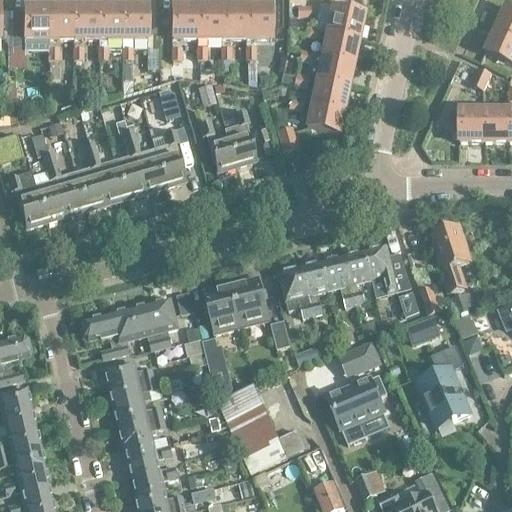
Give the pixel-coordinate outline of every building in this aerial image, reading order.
[(122,43),(148,43),(147,10),(122,11),(122,43)] [(197,10),(171,10),(171,43),(197,43),(197,10)] [(221,10),(197,10),(197,43),(221,43),(221,10)] [(246,43),(246,10),(221,10),(221,43),(246,43)] [(246,43),(271,43),(271,10),(246,10),(246,43)] [(297,10),(297,20),(310,20),(310,10),(297,10)] [(364,17),(332,10),(327,35),(359,42),(364,17)] [(496,33),(511,40),(511,12),(506,10),(496,33)] [(49,43),(49,11),(24,11),(24,15),(12,15),(12,51),(24,51),(24,55),(48,55),(48,52),(48,43),(49,43)] [(73,11),(49,11),(49,43),(73,43),(73,11)] [(98,11),(73,11),(73,43),(84,43),(98,43),(98,11)] [(122,43),(122,11),(98,11),(98,43),(122,43)] [(316,44),(318,33),(306,30),(304,41),(316,44)] [(511,40),(496,33),(485,56),(511,68),(511,40)] [(327,35),(322,59),(353,66),(359,42),(327,35)] [(97,51),(97,64),(107,64),(107,52),(97,51)] [(122,51),(121,64),(123,64),(123,84),(131,84),(132,64),(132,52),(122,51)] [(48,55),(48,64),(58,64),(58,52),(48,52),(48,55)] [(72,52),(72,64),(82,64),(82,52),(72,52)] [(181,52),(171,52),(171,64),(181,64),(181,52)] [(206,52),(196,52),(196,64),(206,64),(206,52)] [(231,52),(221,52),(221,64),(231,64),(231,52)] [(255,52),(245,52),(245,64),(247,64),(247,89),(256,91),(255,52)] [(299,65),(311,68),(313,57),(301,54),(299,65)] [(317,83),(348,90),(353,66),(322,59),(317,83)] [(230,76),(231,64),(222,64),(223,76),(230,76)] [(59,83),(59,71),(49,71),(49,83),(59,83)] [(478,71),(474,80),(487,86),(491,77),(478,71)] [(293,89),(306,92),(308,81),(296,78),(293,89)] [(487,86),(474,80),(471,89),(483,94),(487,86)] [(314,94),(311,107),(343,114),(348,90),(317,83),(308,81),(306,92),(314,94)] [(216,107),(211,88),(197,92),(202,111),(216,107)] [(289,112),(301,114),(303,105),(291,102),(289,112)] [(338,138),(343,114),(311,107),(303,105),(301,114),(309,116),(306,131),(338,138)] [(85,112),(78,114),(81,123),(88,121),(85,112)] [(484,146),(484,114),(459,114),(459,146),(463,146),(484,146)] [(509,114),(484,114),(484,146),(509,146),(509,114)] [(227,143),(228,142),(236,171),(256,165),(248,137),(247,137),(244,128),(248,127),(245,115),(234,118),(238,130),(225,134),(227,143)] [(121,137),(127,135),(124,124),(115,127),(118,138),(121,137)] [(209,148),(208,148),(216,177),(236,171),(228,142),(227,143),(214,146),(212,138),(213,137),(209,125),(199,128),(202,141),(206,139),(209,148)] [(63,138),(60,127),(49,130),(52,141),(63,138)] [(268,131),(260,134),(264,145),(272,143),(268,131)] [(297,153),(291,131),(277,135),(284,157),(297,153)] [(145,197),(165,192),(154,153),(140,157),(133,134),(127,135),(145,197)] [(165,192),(186,186),(175,148),(178,147),(174,134),(164,137),(167,149),(154,153),(165,192)] [(114,165),(125,203),(145,197),(127,135),(121,137),(128,161),(114,165)] [(0,164),(20,158),(14,138),(0,142),(0,164)] [(41,139),(30,142),(36,162),(42,160),(46,175),(47,176),(32,180),(46,226),(66,221),(48,158),(47,159),(41,139)] [(431,143),(430,172),(454,173),(454,144),(431,143)] [(100,169),(93,145),(87,147),(106,209),(125,203),(114,165),(100,169)] [(87,147),(82,149),(89,172),(74,176),(86,215),(106,209),(87,147)] [(53,157),(48,158),(66,221),(86,215),(74,176),(60,180),(53,157)] [(25,232),(46,226),(31,176),(7,183),(11,195),(14,194),(25,232)] [(457,270),(469,266),(457,229),(431,238),(451,297),(464,292),(457,270)] [(386,250),(364,256),(371,284),(375,302),(398,296),(396,287),(409,284),(400,259),(389,262),(386,250)] [(364,307),(360,287),(371,284),(364,256),(342,261),(355,309),(364,307)] [(328,295),(340,292),(345,312),(355,309),(342,261),(321,266),(328,295)] [(314,303),(313,299),(328,295),(321,266),(300,272),(311,320),(322,317),(319,302),(314,303)] [(300,272),(278,277),(286,306),(298,303),(303,322),(311,320),(300,272)] [(242,331),(270,324),(259,282),(231,289),(242,331)] [(231,289),(203,296),(213,338),(242,331),(231,289)] [(429,320),(440,316),(431,292),(420,296),(429,320)] [(465,298),(453,302),(458,318),(471,314),(475,313),(470,296),(465,298)] [(406,321),(419,316),(413,297),(399,301),(406,321)] [(168,335),(177,332),(170,304),(151,309),(162,353),(172,350),(168,335)] [(147,340),(151,355),(162,353),(151,309),(131,314),(139,342),(147,340)] [(127,345),(139,342),(131,314),(112,318),(123,360),(130,358),(128,350),(127,345)] [(123,360),(112,318),(84,325),(81,330),(84,342),(89,345),(101,342),(102,345),(110,343),(112,353),(101,356),(103,365),(123,360)] [(439,338),(433,323),(407,333),(413,348),(439,338)] [(271,327),(277,352),(291,349),(284,324),(271,327)] [(376,335),(373,325),(361,328),(364,338),(376,335)] [(189,346),(201,343),(198,331),(186,334),(189,346)] [(352,332),(339,335),(342,346),(354,343),(352,332)] [(27,343),(23,341),(0,346),(0,369),(5,389),(24,384),(22,376),(11,378),(8,368),(16,366),(15,363),(28,360),(31,356),(27,343)] [(218,348),(216,341),(203,344),(216,397),(234,392),(223,347),(218,348)] [(482,353),(479,344),(473,342),(465,345),(469,357),(482,353)] [(189,346),(184,347),(188,360),(192,359),(201,357),(205,356),(201,343),(189,346)] [(324,359),(338,355),(335,346),(321,350),(324,359)] [(357,353),(366,375),(381,368),(372,346),(357,353)] [(305,356),(295,359),(299,371),(309,367),(305,356)] [(204,369),(201,357),(192,359),(189,360),(192,372),(204,369)] [(134,367),(105,374),(110,393),(154,383),(152,373),(136,376),(134,367)] [(436,425),(452,418),(453,422),(470,414),(451,370),(418,384),(436,425)] [(371,384),(370,383),(326,402),(340,435),(342,434),(348,449),(367,441),(361,426),(384,416),(378,402),(387,399),(379,381),(371,384)] [(154,383),(110,393),(115,413),(143,406),(152,404),(149,395),(157,393),(154,383)] [(179,384),(168,387),(170,395),(181,392),(179,384)] [(209,388),(200,390),(204,406),(212,404),(209,388)] [(197,391),(189,392),(192,407),(200,405),(197,391)] [(254,391),(218,408),(251,478),(305,454),(297,436),(279,444),(254,391)] [(26,392),(0,398),(0,419),(31,412),(26,392)] [(163,422),(161,411),(145,415),(143,406),(115,413),(119,432),(163,422)] [(214,407),(205,409),(208,421),(217,419),(214,407)] [(0,430),(5,429),(7,438),(35,431),(31,412),(0,419),(0,430)] [(150,436),(166,432),(163,422),(119,432),(124,452),(126,452),(126,451),(152,445),(150,436)] [(209,424),(212,437),(221,435),(218,422),(209,424)] [(7,438),(9,447),(0,449),(0,460),(40,450),(35,431),(7,438)] [(230,448),(228,439),(221,440),(223,449),(230,448)] [(126,451),(126,452),(137,500),(137,501),(164,495),(162,486),(178,482),(173,461),(170,450),(154,453),(152,445),(126,451)] [(202,445),(181,450),(185,465),(206,460),(202,445)] [(0,471),(14,468),(16,477),(43,470),(43,471),(45,471),(40,450),(0,460),(0,471)] [(229,456),(221,458),(224,468),(232,466),(229,456)] [(52,511),(48,490),(43,471),(43,470),(16,477),(18,485),(3,489),(5,500),(8,511),(52,511)] [(377,475),(356,484),(365,506),(376,501),(375,499),(385,495),(377,475)] [(187,481),(190,492),(202,489),(200,478),(187,481)] [(265,478),(255,482),(260,491),(269,487),(265,478)] [(381,511),(393,511),(396,511),(448,511),(432,478),(415,486),(422,498),(401,508),(394,495),(377,504),(381,511)] [(251,486),(241,489),(244,502),(254,499),(251,486)] [(343,511),(332,486),(313,494),(321,511),(343,511)] [(212,493),(192,498),(194,508),(214,504),(212,493)] [(176,511),(184,510),(182,500),(166,503),(164,495),(137,501),(137,500),(136,501),(138,511),(176,511)]
